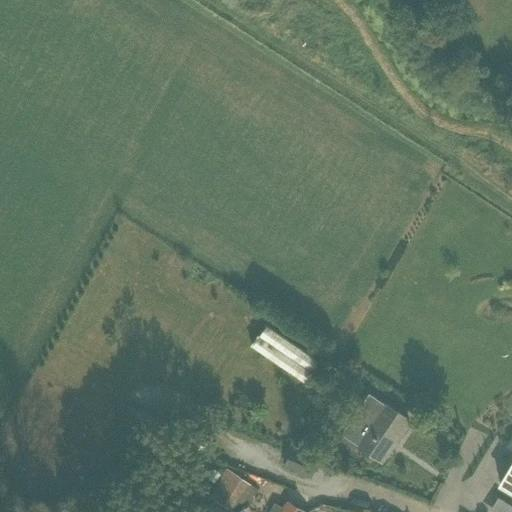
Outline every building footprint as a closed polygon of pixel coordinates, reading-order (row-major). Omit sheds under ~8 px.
[(303,381),(318,359),(265,322),(250,344),(303,381)] [(409,420),(369,393),(341,433),(358,445),(381,461),(409,420)] [(161,439),(207,456),(214,438),(167,421),(161,439)] [(319,461),(296,452),(290,467),(313,476),(319,461)] [(511,465),(500,485),(511,491),(511,465)] [(146,475),(156,483),(162,476),(152,468),(146,475)] [(230,511),(233,511),(239,503),(247,507),(258,490),(251,485),(225,468),(214,485),(208,481),(201,491),(209,496),(208,498),(230,511)] [(215,483),(221,473),(215,469),(209,479),(215,483)] [(306,511),(288,501),(285,507),(281,511),(306,511)] [(199,511),(217,511),(207,503),(199,511)]
